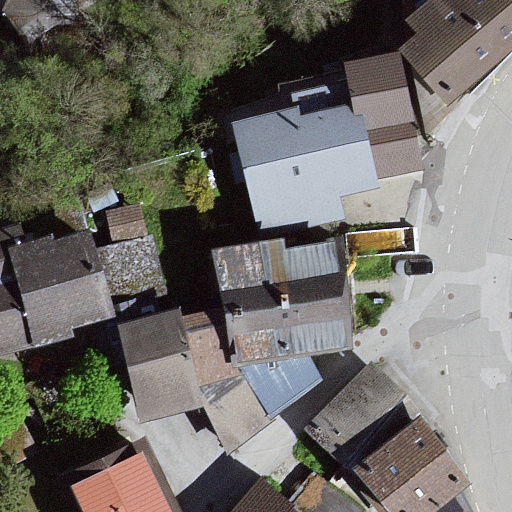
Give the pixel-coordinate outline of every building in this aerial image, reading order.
[(511,49),(511,0),(438,0),(407,25),(409,39),(402,54),(445,106),(511,49)] [(420,173),(402,54),(345,63),(350,94),(216,115),(235,240),(368,219),(362,182),(420,173)] [(0,358),(90,331),(113,312),(110,304),(166,285),(152,243),(139,248),(129,218),(108,225),(120,261),(83,274),(72,242),(57,247),(49,238),(3,245),(6,266),(0,267),(0,358)] [(203,404),(230,446),(322,387),(318,362),(365,353),(343,236),(277,249),(287,304),(187,323),(203,404)] [(176,318),(119,330),(139,421),(195,409),(176,318)] [(407,398),(326,450),(365,511),(456,511),(443,492),(461,481),(407,398)] [(171,511),(139,445),(56,486),(69,511),(171,511)] [(264,511),(248,496),(232,511),(324,511),(309,497),(294,511),(264,511)]
